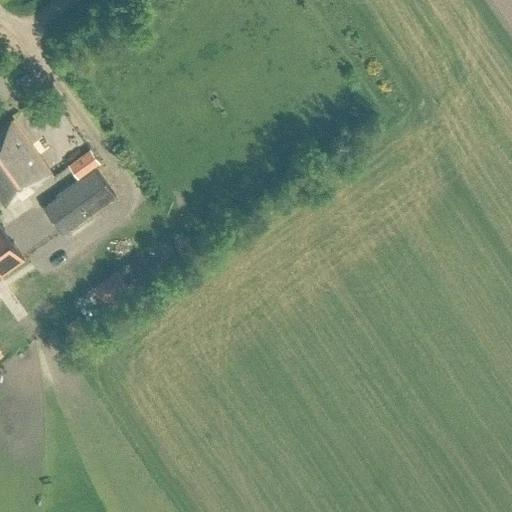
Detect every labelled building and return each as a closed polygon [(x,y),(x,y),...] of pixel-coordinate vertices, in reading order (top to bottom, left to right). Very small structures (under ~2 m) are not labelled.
[(0,198),(4,204),(51,170),(13,116),(0,125),(0,198)] [(90,147),(68,162),(77,175),(99,160),(90,147)] [(62,229),(114,192),(95,165),(43,202),(62,229)] [(0,272),(24,256),(0,222),(0,272)] [(94,283),(111,306),(134,289),(118,266),(94,283)] [(75,334),(88,324),(79,313),(67,322),(75,334)]
